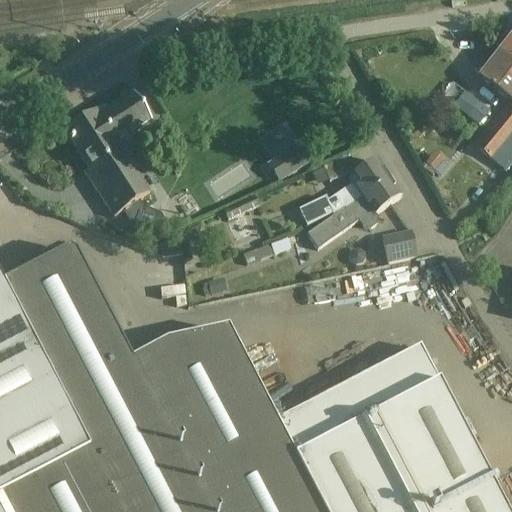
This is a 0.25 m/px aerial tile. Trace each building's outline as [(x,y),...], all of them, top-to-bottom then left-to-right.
[(511,44),(501,58),(511,66),(511,44)] [(511,66),(501,58),(483,81),(511,104),(474,149),(492,163),(505,148),(510,151),(511,149),(511,66)] [(132,97),(98,120),(95,115),(64,135),(89,173),(84,177),(114,221),(149,198),(117,149),(151,127),(132,97)] [(288,154),(292,161),(294,164),(274,176),(280,186),(312,166),(300,146),(288,154)] [(345,161),(322,170),(329,185),(351,176),(345,161)] [(376,164),(349,183),(352,187),(327,204),(326,201),(299,214),(306,229),(332,216),(334,219),(388,182),(376,164)] [(430,191),(445,177),(435,167),(420,181),(430,191)] [(401,201),(388,182),(334,219),(306,238),(316,253),(360,223),(365,231),(371,232),(378,227),(379,222),(376,218),(401,201)] [(407,238),(379,244),(385,270),(413,264),(407,238)] [(234,259),(249,247),(243,239),(228,250),(234,259)] [(273,258),(290,251),(286,241),(269,247),(273,258)] [(500,511),(417,353),(310,409),(319,427),(285,445),(227,334),(167,346),(130,366),(74,257),(66,255),(51,263),(42,268),(2,289),(0,284),(0,511),(500,511)]
